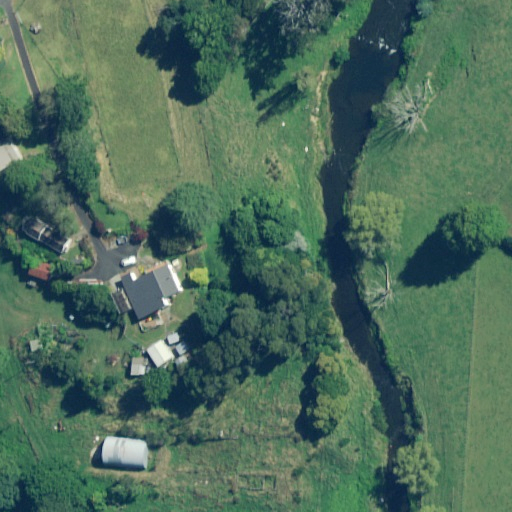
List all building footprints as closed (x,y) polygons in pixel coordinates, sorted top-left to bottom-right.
[(0,172),(23,160),(7,130),(0,134),(0,172)] [(73,238),(32,218),(24,233),(65,254),(73,238)] [(56,267),(36,261),(31,275),(51,282),(56,267)] [(185,291),(172,265),(138,282),(134,274),(123,280),(143,320),(171,306),(168,299),(185,291)] [(181,332),(168,337),(172,346),(185,341),(181,332)] [(41,340),(30,341),(32,352),(42,351),(41,340)] [(176,359),(165,341),(151,351),(162,368),(176,359)] [(193,367),(188,357),(179,362),(184,371),(193,367)] [(147,360),(137,360),(136,375),(146,376),(147,360)] [(147,441),(106,438),(105,464),(145,466),(147,441)]
